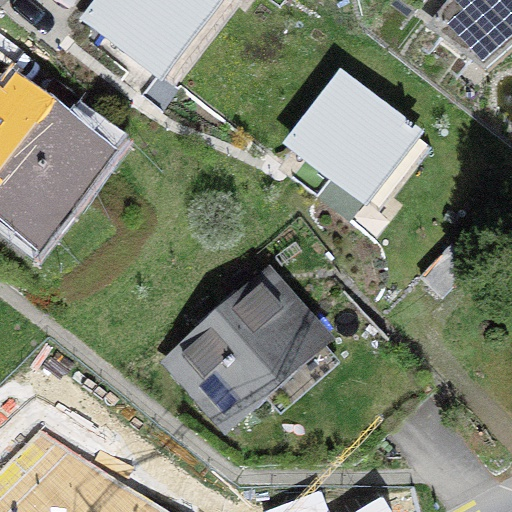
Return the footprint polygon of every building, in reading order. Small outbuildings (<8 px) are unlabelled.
[(159,76),(217,0),(105,0),(89,22),(159,76)] [(511,23),(511,0),(458,0),(435,29),(472,59),(511,23)] [(292,148),(363,202),(413,138),(342,83),(292,148)] [(0,203),(41,235),(101,158),(17,92),(0,113),(0,203)] [(452,247),(421,279),(442,298),(472,266),(452,247)] [(269,283),(173,366),(225,425),(320,342),(269,283)]
